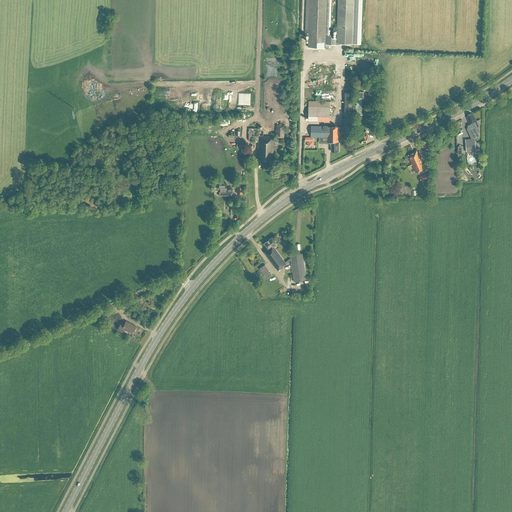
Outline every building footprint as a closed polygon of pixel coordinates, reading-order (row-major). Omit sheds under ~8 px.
[(305,0),(305,33),(309,34),(308,47),(318,47),(325,47),(325,42),(337,43),(337,40),(333,40),(333,34),(330,34),(330,0),(305,0)] [(338,0),(337,40),(337,43),(352,43),(359,43),(360,0),(338,0)] [(343,126),(339,126),(311,126),(311,136),(322,136),(322,141),(327,141),(327,142),(331,142),(331,151),(338,151),(339,139),(339,132),(351,133),(352,92),(344,92),(343,126)] [(308,117),(330,117),(330,101),(309,101),(308,117)] [(363,102),(355,102),(355,114),(363,114),(363,102)] [(476,120),(473,114),(472,114),(471,113),(467,114),(468,116),(466,117),(470,124),(467,125),(473,138),(479,135),(476,127),(479,126),(476,120)] [(285,124),(276,124),(276,137),(284,138),(285,124)] [(249,140),(251,140),(258,140),(257,161),(263,161),(263,168),(268,168),(268,166),(273,166),(273,159),(274,136),(263,135),(263,128),(249,127),(249,140)] [(366,130),(360,132),(361,136),(359,136),(360,143),(369,141),(367,134),(366,130)] [(476,150),(475,141),(475,138),(465,139),(466,151),(476,150)] [(407,154),(416,172),(425,168),(417,150),(407,154)] [(422,181),(430,178),(430,172),(419,176),(422,181)] [(231,195),(232,187),(226,187),(227,183),(218,183),(218,190),(220,190),(219,195),(231,195)] [(306,279),(302,253),(290,255),(291,257),(285,262),(273,245),(277,243),(272,237),(264,243),(268,249),(264,252),(277,270),(288,262),(291,260),(294,281),(306,279)] [(275,289),(280,285),(265,264),(259,268),(266,278),(267,278),(275,289)] [(121,323),(118,329),(122,332),(124,329),(132,333),(136,326),(130,322),(126,320),(124,324),(121,323)]
